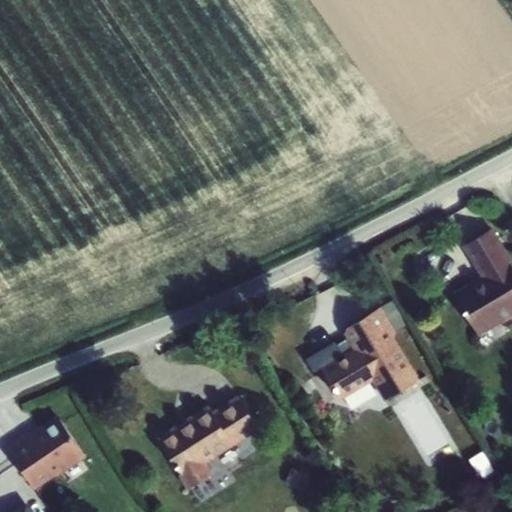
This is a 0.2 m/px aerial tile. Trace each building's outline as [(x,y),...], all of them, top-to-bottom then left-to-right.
[(454,295),(493,358),(511,346),(511,333),(502,318),(511,311),(511,265),(505,255),(481,271),(484,277),(454,295)] [(323,371),(338,397),(373,376),(386,399),(416,381),(389,336),(392,334),(377,309),(351,326),(364,346),(345,357),(323,371)] [(337,345),(345,357),(364,346),(351,326),(345,329),(350,337),(337,345)] [(204,462),(258,427),(239,398),(214,414),(210,407),(194,418),(196,422),(179,432),(177,428),(160,440),(191,487),(212,473),(204,462)] [(26,438),(6,452),(33,490),(54,475),(55,477),(83,457),(58,422),(31,441),(29,438),(26,438)]
